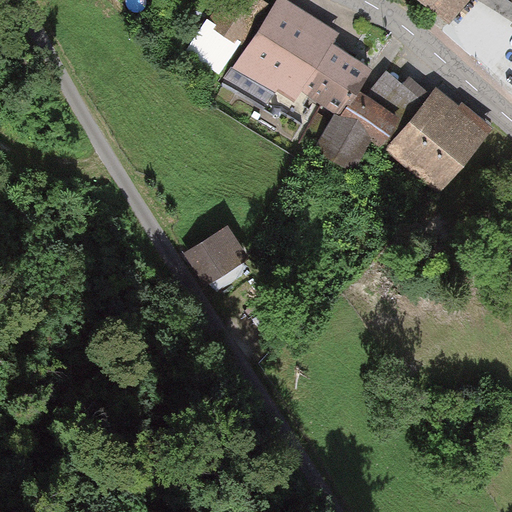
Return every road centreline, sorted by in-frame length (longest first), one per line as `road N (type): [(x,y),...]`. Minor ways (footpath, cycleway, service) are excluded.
road 1 (track): [(329,511),(61,81),(22,0)]
road 2 (tertiary): [(362,0),(427,43),(511,118)]
